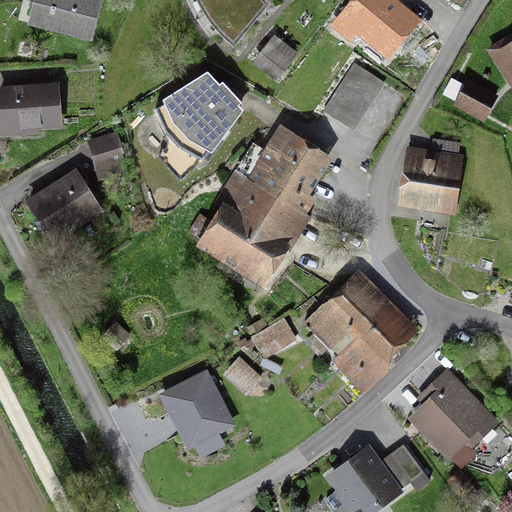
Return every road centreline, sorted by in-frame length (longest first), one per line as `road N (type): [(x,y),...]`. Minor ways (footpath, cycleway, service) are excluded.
road 1 (residential): [(484,0),(380,193),(392,263),(449,308)]
road 2 (residential): [(449,308),(378,400),(189,511)]
road 3 (residential): [(0,219),(153,511)]
road 4 (track): [(0,382),(64,511)]
